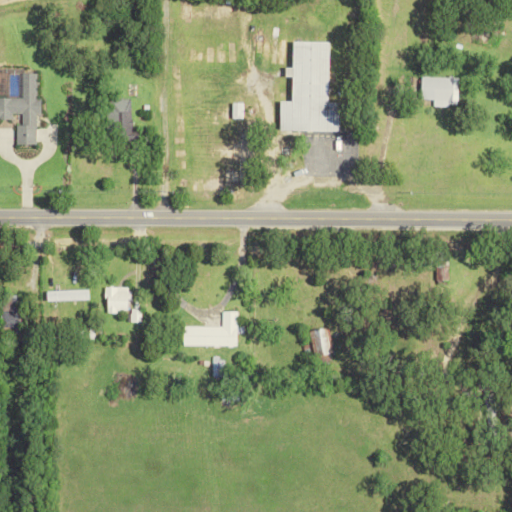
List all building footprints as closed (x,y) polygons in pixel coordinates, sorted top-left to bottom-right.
[(329,41),(292,40),(292,66),(285,66),(285,75),(292,75),(291,100),(279,100),(278,130),(339,131),(339,102),(328,101),(329,41)] [(35,144),(35,112),(37,112),(37,72),(21,72),(21,97),(0,97),(0,121),(11,121),(11,113),(20,113),(20,124),(15,124),(15,144),(35,144)] [(433,105),(457,105),(458,77),(421,76),(421,99),(433,99),(433,105)] [(111,98),(111,126),(120,126),(120,138),(130,138),(130,99),(111,98)] [(242,102),(231,102),(231,118),(242,118),(242,102)] [(198,191),(222,191),(222,177),(198,177),(198,191)] [(105,311),(127,311),(127,286),(106,286),(105,311)] [(46,291),(46,301),(87,299),(87,289),(46,291)] [(182,345),(236,346),(237,311),(222,311),(221,326),(183,326),(182,345)] [(332,353),(328,327),(309,330),(313,356),(332,353)]
